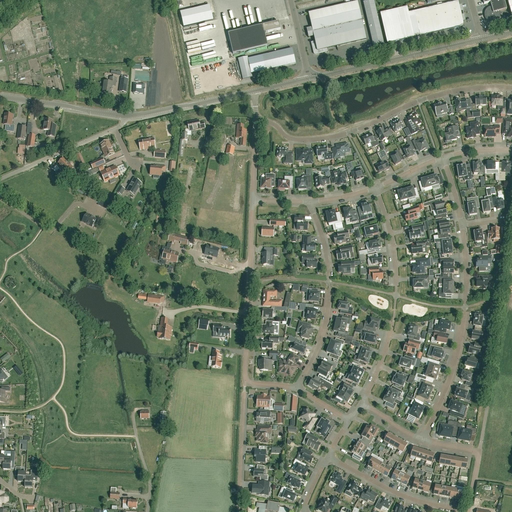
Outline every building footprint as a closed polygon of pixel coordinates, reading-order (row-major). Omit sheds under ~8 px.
[(377,14),(374,0),(363,3),(373,47),(384,45),(377,14)] [(498,13),(498,12),(507,10),(503,0),(482,0),(484,4),(490,3),(492,9),(491,9),(490,9),(489,10),(488,10),(487,11),(487,12),(486,13),(486,14),(486,15),(486,16),(486,17),(487,18),(487,19),(488,19),(489,20),(490,21),(491,21),(492,21),(493,21),(494,21),(495,20),(496,20),(497,19),(497,18),(498,17),(498,16),(498,15),(498,14),(498,13)] [(357,2),(308,14),(312,29),(306,30),(308,38),(313,36),(315,42),(311,42),(314,53),(316,55),(328,52),(327,49),(366,40),(357,2)] [(407,8),(380,14),(387,44),(414,38),(420,37),(464,27),(463,22),(465,21),(461,6),(459,7),(458,2),(429,9),(414,12),(409,13),(407,8)] [(267,7),(270,20),(277,18),(274,5),(267,7)] [(209,6),(180,13),(183,28),(213,21),(209,6)] [(251,24),(248,12),(244,12),(243,8),(241,8),(244,25),(251,24)] [(233,27),(240,25),(238,18),(231,20),(233,27)] [(264,34),(280,30),(278,22),(228,34),(233,55),(267,47),(264,34)] [(289,50),(248,60),(251,74),(295,64),(292,49),(289,50)] [(247,58),(238,60),(243,80),(252,78),(251,74),(248,60),(247,58)] [(103,93),(111,94),(112,86),(115,86),(116,79),(110,78),(109,83),(104,82),(103,93)] [(134,94),(139,94),(145,94),(145,89),(145,85),(134,85),(134,94)] [(135,107),(143,107),(143,96),(135,96),(135,107)] [(491,104),(491,105),(498,106),(498,110),(501,110),(501,115),(505,115),(505,108),(505,103),(502,102),(502,98),(499,97),(499,96),(495,96),(495,97),(492,97),(491,104)] [(486,97),(475,98),(475,106),(486,106),(486,97)] [(456,101),(455,101),(456,109),(460,108),(460,109),(463,109),(463,111),(466,111),(468,119),(472,118),(472,112),(471,104),(471,103),(466,104),(466,100),(461,101),(460,100),(459,100),(459,99),(456,100),(456,101)] [(438,105),(434,106),(436,116),(449,113),(450,116),(454,115),(452,107),(448,108),(448,109),(447,109),(445,103),(440,105),(440,104),(438,105)] [(411,134),(417,132),(419,131),(417,126),(421,124),(418,118),(418,117),(418,116),(417,115),(416,115),(416,113),(415,114),(414,113),(413,114),(412,114),(412,115),(411,115),(411,116),(411,117),(408,118),(409,120),(405,122),(411,134)] [(7,128),(7,132),(14,133),(14,126),(11,126),(12,116),(5,114),(4,125),(6,125),(5,127),(7,128)] [(56,125),(52,125),(52,121),(45,120),(43,130),(48,131),(48,137),(54,137),(56,125)] [(399,120),(390,125),(395,133),(404,128),(399,120)] [(503,120),(503,129),(503,134),(507,135),(507,138),(511,137),(511,127),(511,128),(511,121),(503,120)] [(192,122),(187,123),(189,131),(195,129),(195,130),(205,128),(204,123),(199,124),(198,121),(192,123),(192,122)] [(478,123),(470,124),(471,128),(466,128),(467,135),(466,136),(467,138),(468,139),(476,138),(475,135),(479,135),(478,123)] [(238,125),(237,128),(237,138),(238,138),(241,139),(240,146),(245,147),(246,131),(243,130),(243,126),(238,125)] [(27,128),(19,126),(17,140),(25,141),(27,128)] [(494,128),(484,129),(484,132),(484,133),(484,134),(483,134),(483,135),(484,135),(484,136),(485,137),(485,138),(496,137),(496,134),(499,134),(499,126),(494,126),(494,128)] [(456,140),(456,139),(460,137),(459,132),(458,127),(446,130),(447,135),(445,135),(446,139),(444,139),(446,144),(451,142),(451,141),(456,140)] [(383,129),(376,132),(381,142),(388,139),(387,138),(392,135),(389,129),(384,132),(383,129)] [(180,140),(179,147),(178,156),(181,157),(182,147),(182,145),(183,144),(183,143),(184,141),(185,141),(187,141),(187,133),(182,133),(182,140),(180,140)] [(371,135),(362,139),(365,145),(370,143),(372,148),(379,145),(375,137),(373,138),(371,135)] [(222,152),(224,146),(226,137),(221,136),(221,139),(219,139),(218,144),(216,150),(222,152)] [(213,138),(207,137),(205,149),(211,150),(213,138)] [(155,148),(154,143),(153,139),(153,138),(152,138),(150,139),(138,141),(140,151),(155,148)] [(412,142),(414,147),(417,146),(420,152),(424,150),(424,151),(429,149),(427,143),(426,144),(424,140),(420,142),(420,140),(415,142),(415,140),(412,142)] [(100,145),(102,151),(104,155),(105,156),(105,158),(107,157),(114,154),(111,148),(110,145),(109,141),(100,145)] [(414,156),(412,152),(411,150),(414,149),(411,143),(406,146),(407,148),(403,150),(408,159),(414,156)] [(343,157),(343,154),(345,154),(344,151),(345,151),(345,152),(346,153),(347,153),(348,152),(348,151),(348,150),(349,150),(348,146),(347,146),(347,144),(336,146),(336,148),(332,149),(334,159),(335,161),(339,160),(339,157),(343,157)] [(233,156),(234,148),(228,146),(226,154),(233,156)] [(317,157),(324,156),(324,161),(333,160),(332,153),(328,154),(327,147),(316,149),(315,150),(316,152),(316,153),(317,157)] [(277,157),(284,158),(284,164),(293,164),(293,153),(288,152),(288,150),(277,149),(277,158),(277,157)] [(314,164),(313,156),(313,153),(309,153),(309,150),(302,151),(302,150),(296,150),(296,155),(297,155),(297,160),(299,161),(305,161),(305,164),(314,164)] [(391,158),(395,166),(401,163),(398,157),(401,156),(398,150),(395,152),(396,155),(391,158)] [(385,161),(388,160),(385,154),(384,151),(378,154),(379,157),(382,156),(383,158),(380,160),(382,164),(376,167),(377,168),(376,168),(378,172),(379,172),(379,173),(386,170),(386,171),(389,170),(385,162),(385,161)] [(80,167),(85,165),(81,153),(75,155),(80,167)] [(74,168),(70,164),(69,165),(63,159),(58,164),(65,170),(68,173),(71,171),(74,168)] [(95,162),(91,164),(93,169),(100,166),(105,164),(102,159),(95,162)] [(499,163),(495,163),(495,162),(487,163),(487,165),(484,165),(485,171),(485,174),(498,174),(498,169),(499,163)] [(498,169),(498,174),(498,181),(505,181),(505,173),(511,173),(511,168),(511,163),(511,162),(507,162),(507,163),(501,163),(501,169),(498,169)] [(351,163),(345,165),(348,173),(351,172),(352,176),(351,176),(352,180),(355,179),(356,181),(358,181),(359,181),(361,180),(362,180),(364,179),(361,171),(357,173),(356,170),(353,171),(351,163)] [(478,175),(484,175),(484,166),(480,166),(480,163),(479,163),(478,163),(476,163),(475,164),(473,164),(474,174),(478,174),(478,175)] [(160,167),(154,166),(154,168),(151,168),(150,175),(153,176),(159,176),(161,176),(161,173),(165,173),(165,167),(160,167)] [(466,171),(465,166),(461,166),(458,166),(457,167),(458,178),(460,178),(460,179),(464,179),(465,181),(472,180),(470,170),(466,171)] [(101,173),(105,182),(119,176),(115,167),(101,173)] [(95,171),(98,170),(98,168),(85,173),(86,176),(96,173),(95,171)] [(346,184),(344,178),(346,178),(345,171),(340,172),(339,170),(330,172),(333,184),(337,183),(338,185),(339,186),(342,186),(342,184),(346,184)] [(84,185),(83,183),(84,182),(82,178),(83,178),(79,171),(73,174),(77,181),(78,181),(80,185),(81,185),(82,186),(84,185)] [(275,175),(272,175),(266,175),(266,179),(261,179),(261,186),(261,187),(261,188),(261,189),(262,189),(263,189),(264,189),(270,189),(271,181),(275,182),(275,175)] [(301,179),(296,179),(296,185),(298,185),(298,190),(298,191),(303,191),(303,190),(307,189),(307,183),(311,183),(311,177),(306,177),(306,176),(303,176),(301,179)] [(428,177),(431,187),(439,185),(436,176),(433,177),(433,176),(431,176),(428,177)] [(288,190),(288,189),(288,187),(289,187),(289,184),(293,184),(293,177),(286,177),(286,183),(279,182),(279,186),(278,186),(278,190),(284,191),(284,189),(288,190)] [(424,189),(431,187),(428,177),(425,178),(426,178),(423,178),(424,179),(421,180),(423,185),(420,186),(421,192),(425,191),(424,189)] [(322,178),(315,179),(316,184),(315,184),(316,187),(316,188),(317,189),(323,188),(323,185),(330,184),(329,178),(322,179),(322,178)] [(126,191),(134,196),(141,184),(134,179),(126,191)] [(120,187),(116,193),(121,196),(125,190),(120,187)] [(405,189),(408,199),(415,197),(416,199),(419,198),(417,192),(414,193),(413,188),(410,189),(410,188),(408,188),(405,189)] [(400,201),(408,199),(405,189),(402,190),(400,191),(400,192),(398,192),(400,201)] [(498,198),(493,199),(494,207),(497,207),(497,210),(500,210),(501,211),(505,210),(504,205),(503,205),(502,201),(504,200),(503,196),(502,195),(498,196),(498,198)] [(490,212),(490,210),(493,209),(492,205),(491,197),(485,198),(485,202),(482,203),(483,214),(486,213),(486,214),(487,214),(489,214),(489,213),(490,212)] [(477,215),(476,209),(475,204),(479,204),(478,198),(473,198),(473,204),(468,205),(468,209),(468,211),(469,211),(469,216),(477,215)] [(108,205),(101,201),(98,205),(106,210),(108,205)] [(433,211),(434,211),(445,208),(445,206),(446,205),(445,204),(444,203),(436,204),(435,201),(429,203),(430,208),(431,212),(433,211)] [(368,217),(367,217),(367,214),(371,213),(370,207),(369,207),(368,204),(367,204),(367,203),(364,204),(364,205),(361,206),(362,211),(362,212),(359,213),(361,221),(365,220),(368,219),(368,217)] [(418,207),(407,210),(408,214),(404,215),(404,216),(404,218),(405,219),(406,222),(417,218),(416,214),(420,213),(418,207)] [(445,208),(434,211),(433,211),(434,217),(435,217),(435,219),(442,218),(441,215),(447,214),(447,213),(447,211),(446,210),(445,208)] [(349,219),(350,223),(358,221),(356,212),(352,213),(352,210),(348,210),(348,209),(343,210),(346,220),(349,219)] [(336,219),(335,214),(334,212),(330,213),(329,212),(327,213),(326,213),(327,217),(326,217),(327,222),(328,221),(328,224),(332,223),(332,226),(335,225),(337,231),(343,229),(342,223),(340,223),(339,218),(336,219)] [(92,228),(96,220),(87,214),(82,222),(92,228)] [(304,217),(295,217),(294,224),(297,224),(297,231),(307,231),(307,228),(308,228),(308,224),(307,224),(307,223),(304,223),(304,217)] [(439,230),(449,228),(448,222),(441,223),(441,220),(435,221),(436,227),(439,226),(439,230)] [(422,225),(423,226),(411,228),(412,232),(409,232),(408,232),(410,240),(421,238),(420,233),(424,232),(423,225),(422,225)] [(376,227),(368,229),(364,230),(365,234),(364,234),(365,238),(372,236),(372,235),(378,234),(377,230),(378,230),(377,227),(376,228),(376,227)] [(273,237),(273,229),(262,228),(262,236),(273,237)] [(438,240),(444,239),(443,235),(450,234),(450,233),(451,232),(451,231),(450,230),(449,228),(439,230),(440,233),(437,234),(438,240)] [(492,232),(488,232),(488,240),(492,239),(492,240),(494,240),(497,240),(499,239),(499,237),(499,234),(501,234),(501,228),(500,228),(496,228),(496,229),(494,229),(492,230),(492,232)] [(482,248),(487,247),(487,233),(482,234),(481,231),(478,232),(477,231),(475,231),(475,232),(474,232),(474,238),(474,239),(474,241),(475,241),(475,243),(481,242),(482,248)] [(333,237),(334,245),(338,244),(339,245),(341,244),(342,243),(345,243),(345,238),(349,238),(348,232),(337,234),(337,237),(333,237)] [(175,241),(180,243),(180,244),(186,246),(188,238),(170,233),(168,241),(174,243),(175,241)] [(311,237),(304,236),(304,245),(303,245),(303,249),(306,249),(306,252),(310,252),(310,251),(315,252),(315,245),(310,245),(311,237)] [(441,249),(452,248),(452,246),(451,241),(447,241),(447,238),(444,239),(438,240),(436,240),(436,244),(440,243),(441,249)] [(380,244),(379,241),(366,244),(368,254),(375,253),(374,249),(381,248),(380,247),(381,247),(381,244),(380,244)] [(426,247),(425,242),(416,243),(417,247),(411,248),(412,255),(423,253),(422,248),(426,247)] [(207,246),(204,255),(208,256),(209,255),(213,257),(216,257),(216,255),(218,249),(207,246)] [(495,251),(490,251),(491,255),(494,255),(500,255),(501,247),(496,246),(495,251)] [(165,266),(166,260),(176,263),(179,254),(169,252),(170,249),(166,248),(162,247),(159,261),(161,262),(160,264),(165,266)] [(341,252),(336,253),(338,260),(342,259),(342,260),(349,259),(353,258),(353,253),(351,247),(344,248),(340,249),(341,252)] [(452,248),(441,249),(443,249),(443,255),(439,255),(440,259),(441,259),(449,258),(449,255),(452,255),(453,255),(452,250),(452,248)] [(273,253),(264,253),(263,253),(262,258),(262,259),(262,260),(262,265),(263,266),(268,266),(269,266),(270,262),(270,256),(274,256),(277,257),(277,250),(273,250),(273,253)] [(377,254),(367,256),(368,261),(371,261),(372,265),(382,264),(381,257),(378,257),(377,254)] [(314,257),(302,256),(302,263),(307,263),(306,268),(317,268),(317,261),(314,261),(314,257)] [(479,261),(476,261),(476,268),(479,268),(479,272),(484,272),(484,268),(487,268),(487,264),(491,264),(491,257),(484,257),(478,257),(479,261)] [(421,260),(421,259),(415,260),(415,265),(413,265),(414,273),(417,273),(417,274),(424,273),(423,267),(430,266),(429,259),(421,260)] [(447,259),(440,260),(440,264),(440,269),(453,268),(453,266),(454,266),(454,263),(453,263),(453,262),(451,262),(451,259),(447,259)] [(353,262),(341,263),(341,266),(338,266),(339,273),(342,273),(342,274),(350,274),(350,269),(354,269),(353,262)] [(440,269),(441,274),(441,278),(446,277),(447,277),(447,274),(451,274),(452,274),(453,274),(453,268),(440,269)] [(378,269),(369,270),(369,276),(372,275),(373,280),(383,279),(382,272),(379,272),(378,269)] [(493,277),(493,276),(479,276),(479,280),(476,280),(476,287),(481,287),(481,288),(482,289),(484,289),(485,288),(485,287),(487,287),(487,283),(493,283),(493,277)] [(412,282),(412,286),(413,286),(413,289),(424,289),(424,288),(424,284),(428,284),(429,284),(429,281),(428,277),(421,277),(416,277),(416,281),(413,281),(413,282),(412,282)] [(442,288),(453,288),(453,282),(446,282),(446,278),(439,278),(439,285),(442,285),(442,288)] [(453,289),(453,288),(442,288),(444,288),(444,292),(439,291),(439,298),(446,298),(446,295),(452,295),(453,295),(453,294),(453,289)] [(306,297),(306,302),(314,303),(314,304),(317,305),(317,303),(318,303),(319,294),(312,293),(312,290),(302,289),(302,292),(307,293),(306,297)] [(264,301),(264,303),(263,307),(279,308),(279,305),(281,305),(281,300),(275,300),(275,301),(268,301),(269,297),(276,297),(276,292),(275,292),(273,290),(272,292),(270,291),(269,290),(268,291),(264,291),(263,291),(263,297),(262,298),(262,299),(262,300),(262,301),(263,301),(264,301)] [(148,300),(147,303),(162,304),(163,296),(139,293),(138,299),(148,300)] [(344,314),(352,316),(353,309),(348,308),(349,305),(339,303),(338,303),(337,307),(338,307),(338,310),(345,311),(344,314)] [(307,314),(306,319),(307,319),(307,320),(311,321),(311,320),(315,320),(316,315),(317,315),(317,312),(316,312),(316,311),(310,311),(310,309),(308,309),(308,305),(300,304),(299,311),(304,311),(303,314),(307,314)] [(275,311),(271,310),(263,310),(263,318),(272,318),(272,314),(275,314),(275,311)] [(476,326),(476,329),(481,330),(490,332),(491,328),(481,327),(482,322),(486,322),(486,317),(479,316),(480,315),(476,315),(476,316),(475,315),(473,326),(476,326)] [(340,316),(339,320),(336,319),(336,320),(335,320),(335,323),(336,323),(335,326),(346,328),(347,324),(349,325),(351,319),(344,317),(340,316)] [(160,327),(161,327),(160,331),(160,332),(158,332),(157,337),(159,338),(159,339),(170,340),(171,328),(167,327),(168,320),(161,319),(160,327)] [(374,333),(375,329),(378,329),(380,322),(375,321),(374,320),(372,319),(371,320),(370,319),(369,323),(365,323),(364,329),(370,331),(370,332),(374,333)] [(262,326),(262,334),(274,335),(274,331),(278,331),(278,323),(270,323),(266,322),(266,323),(266,326),(262,326)] [(307,324),(306,324),(300,322),(298,328),(302,329),(301,334),(302,334),(301,338),(308,340),(309,336),(311,337),(312,334),(313,334),(313,331),(313,330),(313,329),(310,329),(311,325),(307,324)] [(446,323),(440,322),(439,322),(438,326),(435,326),(434,332),(446,334),(446,330),(449,331),(449,330),(450,330),(451,327),(450,326),(450,324),(450,323),(449,323),(447,322),(446,323)] [(222,328),(222,326),(213,326),(213,332),(218,332),(218,337),(220,337),(219,338),(225,338),(225,337),(230,337),(230,329),(226,329),(222,328)] [(346,328),(335,326),(334,328),(333,328),(333,331),(334,331),(334,332),(336,333),(335,336),(339,337),(346,339),(348,333),(345,332),(346,328)] [(408,336),(409,336),(414,337),(413,340),(419,342),(420,336),(416,335),(418,328),(410,326),(408,336)] [(481,333),(481,330),(476,329),(475,332),(472,332),(471,339),(482,341),(483,333),(481,333)] [(361,337),(365,338),(364,342),(365,342),(365,343),(369,344),(369,343),(374,345),(374,344),(375,344),(376,341),(375,340),(376,338),(374,337),(374,334),(369,332),(369,333),(362,331),(361,337)] [(440,334),(434,333),(433,338),(437,339),(436,343),(446,344),(447,338),(445,338),(445,334),(440,333),(440,334)] [(278,338),(272,338),(269,338),(269,341),(265,341),(264,342),(261,342),(261,343),(260,342),(260,346),(261,346),(261,349),(262,349),(262,350),(265,350),(265,349),(272,349),(273,344),(278,344),(278,338)] [(290,348),(290,349),(292,350),(303,356),(304,356),(304,355),(305,355),(305,354),(305,353),(304,353),(306,349),(302,347),(303,346),(305,347),(307,344),(303,342),(296,340),(295,342),(295,343),(296,344),(295,345),(295,344),(294,347),(292,347),(291,347),(290,347),(290,348)] [(329,347),(339,351),(341,345),(343,346),(344,342),(339,340),(338,343),(331,341),(329,347)] [(414,355),(415,350),(418,350),(419,347),(420,344),(414,342),(414,341),(409,340),(408,345),(406,344),(403,352),(407,353),(406,354),(411,355),(411,354),(414,355)] [(484,352),(486,347),(480,345),(480,344),(475,343),(474,347),(470,346),(468,353),(479,356),(480,351),(484,352)] [(359,354),(369,359),(370,357),(371,357),(372,354),(371,353),(372,353),(364,350),(365,347),(359,345),(357,350),(360,351),(359,354)] [(430,346),(429,351),(429,353),(433,354),(432,357),(442,360),(442,358),(443,358),(445,354),(444,354),(444,353),(437,351),(438,348),(430,346)] [(337,357),(339,351),(329,347),(326,353),(333,356),(332,359),(334,359),(333,361),(337,363),(339,357),(337,357)] [(211,366),(211,367),(220,368),(221,368),(221,363),(220,362),(221,356),(220,356),(218,356),(219,352),(213,352),(212,358),(210,357),(209,362),(212,362),(212,367),(211,366)] [(3,362),(10,358),(8,354),(0,358),(3,362)] [(369,360),(369,359),(359,354),(357,357),(355,356),(353,362),(358,364),(359,361),(367,364),(368,364),(370,360),(369,360)] [(287,361),(280,361),(279,373),(285,373),(291,376),(297,367),(294,366),(298,359),(292,355),(287,362),(287,361)] [(414,366),(415,360),(405,357),(404,360),(401,359),(401,360),(400,360),(398,364),(400,364),(399,366),(405,368),(405,369),(409,371),(409,369),(409,370),(411,365),(414,366)] [(429,366),(427,371),(438,374),(439,372),(441,369),(440,368),(434,365),(435,362),(428,359),(422,357),(421,362),(427,364),(426,365),(429,366)] [(266,358),(261,358),(261,361),(259,361),(259,365),(260,365),(260,371),(271,371),(271,361),(266,361),(266,358)] [(466,362),(464,366),(475,369),(478,360),(470,358),(469,360),(467,360),(467,362),(466,362)] [(321,365),(320,367),(330,372),(331,369),(334,371),(337,365),(332,362),(330,366),(323,362),(323,363),(322,362),(320,365),(321,365)] [(361,367),(354,364),(350,362),(349,366),(354,368),(351,374),(361,379),(364,372),(359,370),(361,367)] [(19,374),(21,376),(23,374),(17,366),(14,369),(18,374),(19,374)] [(330,372),(320,367),(317,373),(323,376),(322,380),(327,383),(330,377),(327,376),(329,372),(330,373),(330,372)] [(437,376),(438,374),(427,371),(426,374),(423,374),(421,380),(421,379),(421,380),(427,382),(429,378),(436,381),(436,380),(437,380),(438,377),(437,376)] [(407,376),(402,374),(402,373),(399,372),(398,376),(396,375),(395,378),(394,378),(394,379),(393,378),(391,382),(392,382),(392,383),(396,385),(395,386),(399,387),(399,386),(403,388),(406,379),(407,376)] [(471,374),(471,375),(463,372),(461,377),(463,377),(462,380),(467,382),(466,386),(471,387),(473,382),(474,382),(476,376),(471,374)] [(357,385),(361,379),(351,374),(348,380),(346,379),(345,382),(351,386),(353,383),(357,385)] [(311,383),(310,382),(307,386),(313,390),(314,389),(317,391),(319,388),(322,389),(323,387),(324,388),(327,384),(320,380),(318,384),(312,380),(311,383)] [(428,383),(427,382),(421,380),(418,385),(421,387),(420,390),(430,395),(431,393),(432,393),(433,389),(426,386),(428,383)] [(352,396),(354,394),(353,393),(354,392),(351,391),(353,388),(350,386),(343,383),(340,387),(343,389),(341,392),(350,398),(351,396),(352,396)] [(5,392),(10,392),(10,388),(1,387),(1,391),(0,391),(0,402),(4,403),(5,392)] [(386,395),(396,400),(397,397),(399,398),(403,392),(392,387),(396,389),(395,392),(389,389),(389,390),(388,389),(387,392),(387,393),(386,395)] [(470,394),(472,394),(474,390),(465,387),(463,392),(457,389),(456,390),(454,393),(455,393),(455,394),(456,394),(455,397),(461,399),(460,400),(464,401),(464,400),(465,400),(467,395),(469,396),(470,394)] [(429,397),(430,395),(420,390),(420,391),(421,391),(418,397),(417,396),(415,400),(413,399),(419,402),(421,403),(423,400),(424,399),(428,401),(430,397),(429,397)] [(350,398),(341,392),(339,396),(336,394),(333,400),(339,403),(342,406),(345,402),(347,403),(348,403),(350,400),(349,400),(350,398)] [(394,403),(396,400),(386,395),(385,398),(384,397),(383,400),(383,401),(389,404),(387,407),(393,410),(396,404),(394,403)] [(257,407),(269,408),(270,398),(266,397),(266,396),(261,396),(261,397),(257,397),(257,407)] [(418,405),(419,402),(413,399),(411,405),(413,406),(411,409),(422,415),(423,411),(422,411),(424,408),(418,405)] [(455,413),(455,412),(456,412),(455,417),(463,420),(463,419),(465,415),(460,413),(463,406),(451,402),(451,403),(450,403),(448,408),(449,408),(448,410),(452,411),(452,412),(455,413)] [(420,418),(422,415),(411,409),(408,415),(409,415),(406,421),(410,423),(412,419),(413,420),(414,418),(418,420),(419,417),(420,418)] [(317,419),(313,417),(314,415),(312,414),(311,414),(308,413),(307,410),(304,410),(304,412),(301,417),(307,421),(306,422),(307,422),(304,428),(310,431),(317,419)] [(140,412),(141,419),(149,419),(149,411),(142,411),(142,412),(140,412)] [(262,414),(258,414),(255,414),(255,419),(256,419),(256,422),(268,423),(268,415),(270,415),(270,412),(262,411),(262,414)] [(157,427),(160,428),(165,428),(166,413),(160,412),(160,425),(157,425),(157,427)] [(318,434),(324,438),(331,427),(328,426),(329,423),(326,421),(325,422),(321,420),(317,428),(320,430),(318,434)] [(439,437),(445,438),(447,425),(438,423),(438,425),(437,429),(440,430),(439,437)] [(364,432),(374,438),(379,429),(376,427),(374,427),(371,425),(369,429),(367,427),(364,432)] [(457,428),(457,427),(447,425),(445,438),(451,439),(452,432),(456,433),(457,428)] [(258,427),(257,431),(256,431),(255,438),(257,438),(257,441),(262,442),(262,443),(267,443),(268,434),(271,434),(271,428),(258,427)] [(456,433),(459,433),(458,440),(464,441),(466,430),(457,428),(456,433)] [(474,436),(475,432),(466,430),(464,441),(470,442),(471,435),(474,436)] [(370,446),(374,438),(364,432),(361,437),(363,438),(366,439),(364,443),(369,445),(370,446)] [(320,445),(317,443),(319,439),(314,437),(308,434),(305,440),(308,442),(306,446),(317,451),(320,445)] [(388,445),(393,437),(388,434),(384,440),(383,442),(388,445)] [(393,447),(397,440),(393,437),(388,445),(393,447)] [(398,450),(402,442),(397,440),(393,447),(398,450)] [(354,448),(364,453),(369,445),(364,443),(363,442),(361,445),(358,443),(357,443),(354,448)] [(402,442),(398,450),(403,453),(407,445),(402,442)] [(255,453),(254,457),(256,458),(255,462),(263,463),(263,458),(265,458),(265,454),(263,453),(263,451),(264,451),(265,447),(259,447),(258,452),(256,451),(256,453),(255,453)] [(359,462),(364,453),(354,448),(351,453),(354,454),(352,458),(359,462)] [(309,451),(309,452),(303,449),(299,455),(302,457),(301,459),(311,464),(314,458),(311,457),(313,453),(309,451)] [(3,465),(3,470),(10,470),(11,462),(14,462),(15,452),(11,452),(10,457),(4,457),(4,461),(3,465)] [(368,466),(372,469),(377,461),(378,459),(372,455),(370,458),(367,463),(369,464),(368,466)] [(299,466),(300,463),(295,460),(293,464),(293,465),(297,467),(294,472),(299,474),(299,473),(304,476),(308,470),(299,466)] [(377,472),(382,464),(377,461),(372,469),(377,472)] [(382,474),(386,467),(382,464),(377,472),(382,474)] [(264,467),(257,466),(256,470),(254,470),(254,472),(252,475),(253,475),(253,477),(260,478),(260,481),(267,481),(268,476),(263,476),(264,467)] [(386,467),(382,474),(387,477),(387,476),(391,469),(386,467)] [(25,478),(26,473),(21,473),(21,468),(16,468),(15,476),(18,476),(18,482),(25,483),(25,478)] [(31,478),(25,478),(25,483),(25,488),(32,489),(33,478),(37,478),(38,472),(31,471),(31,478)] [(396,482),(400,474),(395,471),(391,480),(396,482)] [(405,476),(405,474),(400,472),(400,474),(396,482),(401,484),(405,476)] [(300,479),(289,474),(287,473),(285,478),(287,479),(290,480),(288,484),(292,486),(291,487),(295,489),(295,488),(299,489),(300,485),(299,485),(300,483),(298,482),(300,479)] [(345,486),(346,482),(341,479),(342,478),(340,477),(341,475),(337,473),(336,475),(334,474),(333,477),(332,476),(330,478),(331,479),(330,482),(331,482),(330,483),(335,485),(335,484),(339,486),(336,492),(340,495),(345,486)] [(405,476),(401,484),(406,486),(409,479),(410,478),(405,476)] [(269,483),(259,482),(258,486),(253,486),(252,488),(251,489),(251,492),(252,492),(252,494),(258,494),(258,495),(268,496),(269,483)] [(351,498),(352,495),(353,494),(355,495),(355,496),(358,498),(363,490),(359,488),(358,490),(356,488),(358,485),(354,483),(351,482),(348,488),(346,491),(344,494),(351,498)] [(289,493),(290,490),(283,487),(281,493),(284,494),(283,498),(293,503),(294,500),(295,500),(296,497),(295,497),(296,496),(289,493)] [(367,494),(364,492),(360,499),(367,503),(368,500),(373,503),(376,499),(378,495),(369,490),(368,491),(367,494)] [(332,511),(334,506),(338,500),(332,496),(330,500),(328,499),(327,501),(323,499),(322,502),(321,502),(318,506),(319,507),(317,510),(318,510),(317,511),(319,511),(327,511),(329,509),(332,511)] [(380,504),(377,503),(374,508),(380,511),(381,510),(383,507),(388,510),(392,502),(384,499),(383,498),(382,501),(380,504)] [(137,501),(129,501),(129,499),(124,499),(123,509),(128,510),(128,508),(137,509),(137,501)] [(280,505),(272,503),(268,502),(267,506),(257,503),(256,507),(260,508),(259,511),(289,511),(290,510),(279,508),(280,505)]
